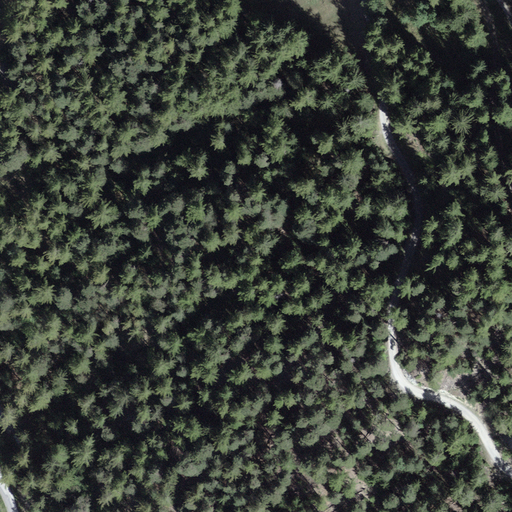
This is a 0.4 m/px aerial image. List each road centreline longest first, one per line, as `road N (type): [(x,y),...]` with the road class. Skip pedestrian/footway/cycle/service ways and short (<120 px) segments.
road 1 (track): [(511,473),(461,414),(397,385),(383,355),(392,295),(415,237),(416,188),(384,133),(365,0)]
road 2 (track): [(511,179),(502,158),(496,53),(483,0)]
